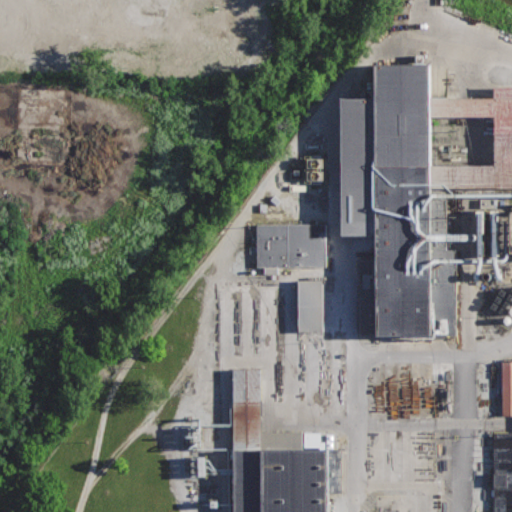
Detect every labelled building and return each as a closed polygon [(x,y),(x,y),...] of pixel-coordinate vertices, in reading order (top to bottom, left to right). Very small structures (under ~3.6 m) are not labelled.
[(511,84),(480,85),(481,96),(427,96),(427,65),(370,66),(370,97),(330,98),(332,235),(370,235),(371,337),(426,336),(424,184),(511,182),(511,84)] [(254,225),(254,267),(322,267),(322,224),(254,225)] [(316,281),(293,281),(293,332),(315,332),(316,281)] [(511,414),(511,360),(498,361),(499,415),(511,414)] [(511,511),(511,431),(489,432),(490,511),(511,511)] [(331,511),(331,448),(223,449),(223,511),(331,511)]
